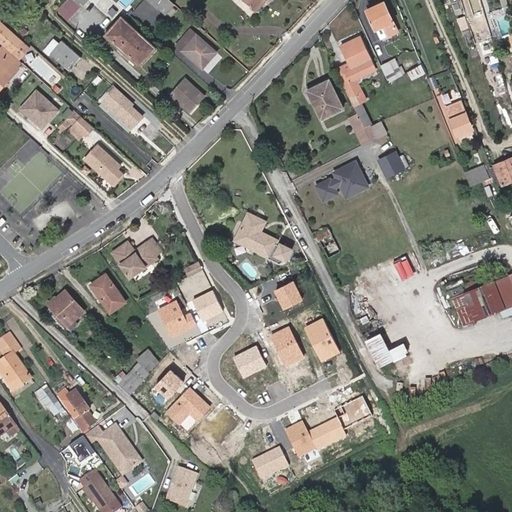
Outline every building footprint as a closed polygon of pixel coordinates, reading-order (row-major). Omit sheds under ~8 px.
[(175,4),(170,0),(151,0),(167,14),(175,4)] [(241,0),(253,11),(263,0),(241,0)] [(367,10),(376,29),(383,26),(387,35),(397,30),(384,2),(367,10)] [(0,41),(12,52),(23,40),(0,19),(0,41)] [(109,35),(140,63),(154,48),(123,20),(109,35)] [(383,26),(376,29),(380,38),(387,35),(383,26)] [(179,45),(184,50),(199,34),(193,29),(179,45)] [(199,34),(184,50),(204,68),(219,51),(199,34)] [(360,36),(352,40),(354,44),(343,49),(351,64),(345,67),(344,64),(335,68),(353,106),(365,100),(355,78),(376,69),(360,36)] [(49,54),(51,51),(70,70),(82,57),(62,39),(59,43),(54,39),(44,50),(49,54)] [(23,40),(12,52),(19,58),(30,46),(23,40)] [(342,45),(343,49),(354,44),(352,40),(342,45)] [(0,83),(3,80),(6,83),(18,69),(16,68),(21,63),(4,49),(0,53),(0,88),(1,88),(0,86),(0,83)] [(399,77),(404,74),(396,59),(390,62),(399,77)] [(382,67),(389,83),(399,77),(390,62),(382,67)] [(308,90),(321,118),(343,107),(329,79),(308,90)] [(173,95),(191,109),(202,95),(186,80),(173,95)] [(44,128),(62,108),(38,87),(20,107),(44,128)] [(133,122),(135,124),(143,116),(132,105),(133,104),(116,88),(104,100),(118,113),(122,109),(126,112),(121,117),(130,125),(133,122)] [(357,115),(363,129),(376,124),(365,100),(353,106),(357,115)] [(446,108),(458,137),(474,131),(461,101),(446,108)] [(76,110),(67,120),(72,125),(68,130),(82,142),(95,127),(76,110)] [(363,129),(357,115),(348,118),(359,141),(367,138),(363,129)] [(86,159),(116,185),(125,174),(120,169),(123,165),(99,144),(86,159)] [(396,150),(376,159),(386,179),(405,170),(396,150)] [(511,156),(491,167),(495,178),(498,187),(511,180),(511,156)] [(334,177),(315,185),(323,201),(343,191),(346,198),(370,187),(356,159),(331,171),(334,177)] [(490,164),(465,173),(470,186),(495,178),(491,167),(490,164)] [(257,234),(258,232),(264,222),(247,213),(234,240),(267,258),(267,259),(278,264),(284,261),(290,250),(279,245),(278,247),(274,244),(276,241),(264,235),(262,237),(257,234)] [(149,242),(157,255),(158,254),(163,251),(154,238),(151,240),(149,242)] [(137,253),(136,250),(130,240),(113,252),(130,278),(159,258),(157,255),(149,242),(142,246),(143,249),(137,253)] [(394,262),(401,281),(416,275),(408,256),(394,262)] [(203,269),(200,263),(198,260),(185,266),(190,275),(203,269)] [(377,283),(394,275),(389,263),(371,271),(377,283)] [(92,286),(111,312),(126,301),(107,272),(99,278),(100,280),(92,286)] [(511,278),(510,274),(452,295),(463,324),(502,310),(505,316),(511,313),(511,278)] [(294,280),(275,290),(284,308),(304,299),(294,280)] [(50,304),(70,327),(76,322),(87,312),(68,290),(58,298),(58,297),(50,304)] [(213,290),(193,300),(203,321),(223,312),(213,290)] [(177,300),(158,310),(172,338),(197,325),(191,312),(184,315),(177,300)] [(323,318),(304,327),(321,361),(340,352),(323,318)] [(76,322),(70,327),(73,330),(79,326),(76,322)] [(290,326),(271,335),(286,366),(305,356),(290,326)] [(365,338),(379,367),(409,352),(403,341),(389,348),(381,331),(365,338)] [(22,348),(12,332),(0,340),(0,348),(7,358),(0,363),(0,365),(17,390),(33,379),(15,353),(22,348)] [(257,345),(234,356),(244,377),(267,366),(257,345)] [(144,354),(155,366),(160,361),(150,349),(144,354)] [(138,360),(138,361),(141,364),(148,372),(155,366),(144,354),(138,360)] [(117,383),(129,395),(150,374),(148,372),(141,364),(138,361),(117,383)] [(17,390),(0,365),(0,370),(15,392),(17,390)] [(184,382),(171,369),(156,386),(169,398),(184,382)] [(64,410),(47,385),(35,393),(46,409),(50,407),(56,416),(59,413),(60,414),(64,410)] [(211,407),(190,386),(165,412),(179,425),(191,413),(198,420),(211,407)] [(60,396),(62,400),(71,394),(68,390),(60,396)] [(90,409),(77,390),(71,394),(62,400),(74,416),(79,413),(81,415),(90,409)] [(304,421),(285,430),(299,458),(346,435),(344,430),(372,416),(363,397),(335,411),(338,418),(309,432),(304,421)] [(0,435),(17,425),(0,401),(0,435)] [(79,413),(74,416),(85,433),(90,430),(81,415),(79,413)] [(104,432),(100,425),(85,436),(91,445),(98,440),(123,476),(144,461),(116,423),(104,432)] [(17,425),(0,435),(0,439),(19,427),(17,425)] [(280,447),(252,461),(261,480),(289,466),(280,447)] [(112,511),(122,506),(90,462),(79,470),(84,478),(82,479),(88,487),(86,488),(95,502),(101,511),(112,511)] [(178,466),(166,500),(189,509),(199,473),(178,466)] [(88,487),(82,479),(75,485),(80,493),(84,490),(85,489),(86,488),(88,487)] [(95,502),(86,488),(85,489),(84,490),(93,503),(95,502)] [(149,511),(143,503),(136,508),(138,511),(149,511)]
